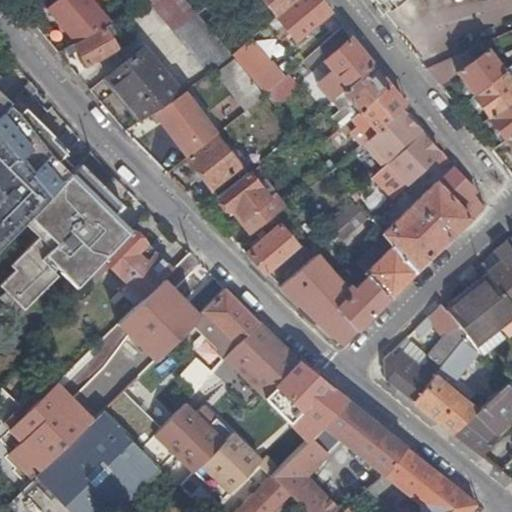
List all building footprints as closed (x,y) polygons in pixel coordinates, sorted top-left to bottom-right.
[(234,57),(232,54),(198,14),(185,0),(149,0),(148,1),(209,74),(234,57)] [(263,0),(278,16),(298,0),(263,0)] [(296,40),(330,13),(319,0),(298,0),(278,16),(273,20),(278,26),(282,23),(296,40)] [(384,0),(391,9),(402,0),(384,0)] [(108,24),(65,48),(69,54),(77,50),(87,68),(117,49),(106,31),(110,28),(108,24)] [(348,87),(373,66),(350,38),(325,60),(348,87)] [(265,94),(283,78),(250,39),(232,54),(234,57),(265,94)] [(456,72),(457,74),(474,96),(506,72),(489,48),(473,59),(456,72)] [(106,78),(141,121),(153,113),(164,105),(180,94),(142,49),(106,78)] [(468,52),(427,70),(439,85),(457,74),(456,72),(473,59),(468,52)] [(232,60),(214,75),(243,110),(261,95),(232,60)] [(358,112),(388,85),(373,66),(348,87),(343,92),(353,103),(349,107),(355,115),(358,112)] [(474,96),(489,118),(511,101),(511,67),(506,72),(474,96)] [(298,86),(287,74),(283,78),(265,94),(275,105),(298,86)] [(0,114),(10,104),(11,102),(0,91),(0,78),(1,78),(0,76),(0,114)] [(399,109),(404,105),(388,85),(358,112),(369,124),(365,128),(370,135),(399,109)] [(339,96),(349,107),(353,103),(343,92),(339,96)] [(169,109),(157,118),(183,151),(213,128),(187,95),(169,109)] [(339,96),(331,103),(339,111),(331,118),(340,128),(350,120),(354,116),(355,115),(349,107),(339,96)] [(506,141),(511,136),(511,101),(489,118),(506,141)] [(0,245),(29,216),(71,174),(49,153),(61,141),(26,108),(20,114),(10,104),(0,114),(0,245)] [(164,105),(153,113),(157,118),(169,109),(164,105)] [(383,166),(418,134),(419,133),(399,109),(370,135),(361,143),(383,166)] [(369,124),(358,112),(355,115),(354,116),(365,128),(369,124)] [(365,128),(354,116),(350,120),(356,127),(348,134),(358,146),(361,143),(370,135),(365,128)] [(215,134),(186,157),(214,191),(242,168),(215,134)] [(404,190),(440,155),(418,134),(383,166),(382,167),(404,190)] [(94,178),(80,164),(71,174),(29,216),(75,258),(78,255),(73,249),(76,246),(96,266),(132,230),(133,229),(110,208),(87,185),(94,178)] [(260,166),(249,174),(258,186),(264,181),(265,183),(270,179),(260,166)] [(474,191),(454,170),(453,169),(437,184),(435,183),(383,233),(385,236),(394,245),(416,272),(457,230),(481,208),(471,195),(474,191)] [(330,171),(310,188),(317,197),(338,180),(330,171)] [(248,172),(218,196),(229,212),(235,207),(254,232),(286,207),(271,189),(270,190),(265,183),(264,181),(258,186),(249,174),(248,172)] [(117,201),(94,178),(87,185),(110,208),(117,201)] [(345,236),(368,215),(356,202),(334,222),(335,223),(332,226),(341,237),(344,234),(345,236)] [(245,253),(267,275),(299,247),(279,224),(245,253)] [(145,297),(173,270),(132,230),(96,266),(93,270),(100,277),(112,265),(129,281),(145,297)] [(389,299),(416,272),(394,245),(385,236),(356,262),(349,269),(358,280),(364,274),(368,277),(389,299)] [(511,249),(507,242),(494,252),(481,265),(486,273),(493,281),(465,303),(461,299),(446,312),(466,338),(473,347),(511,316),(511,249)] [(176,293),(203,266),(190,253),(173,270),(145,297),(136,305),(129,313),(134,318),(141,311),(165,336),(192,309),(176,293)] [(343,346),(372,317),(351,293),(316,254),(279,287),(327,333),(343,346)] [(493,281),(486,273),(458,295),(461,299),(465,303),(493,281)] [(372,317),(389,299),(368,277),(351,293),(372,317)] [(120,289),(136,305),(145,297),(129,281),(120,289)] [(258,322),(226,289),(192,323),(226,357),(236,346),(258,322)] [(446,312),(441,305),(414,331),(420,336),(435,323),(445,336),(427,357),(419,367),(411,361),(410,362),(396,349),(392,354),(390,353),(384,360),(386,380),(413,403),(466,338),(446,312)] [(511,333),(511,316),(473,347),(478,354),(481,357),(511,333)] [(291,356),(258,322),(236,346),(266,376),(255,387),(265,398),(276,387),(300,362),(291,356)] [(478,354),(473,347),(466,338),(413,403),(452,434),(477,410),(452,388),(458,379),(478,354)] [(427,357),(407,339),(396,349),(410,362),(411,361),(419,367),(427,357)] [(176,375),(197,392),(213,372),(192,356),(176,375)] [(345,398),(300,362),(276,387),(305,414),(306,413),(321,426),(322,427),(345,398)] [(27,412),(37,403),(23,388),(30,378),(17,367),(3,387),(4,388),(27,412)] [(486,402),(458,379),(452,388),(477,410),(486,402)] [(452,434),(482,457),(499,437),(495,434),(511,418),(511,391),(505,384),(486,402),(477,410),(452,434)] [(62,447),(27,412),(4,388),(0,394),(0,435),(23,459),(11,471),(24,484),(62,447)] [(155,423),(124,391),(103,410),(142,448),(160,428),(164,424),(159,419),(155,423)] [(182,404),(172,394),(161,406),(171,416),(182,404)] [(406,447),(345,398),(322,427),(321,426),(314,433),(307,440),(293,455),(271,477),(288,493),(306,476),(340,441),(360,457),(382,474),(384,475),(406,447)] [(207,410),(197,400),(184,413),(195,424),(207,410)] [(202,462),(217,447),(178,409),(164,424),(160,428),(194,461),(198,457),(202,462)] [(84,511),(113,511),(159,469),(104,413),(43,471),(84,511)] [(314,433),(302,421),(295,429),(298,431),(307,440),(314,433)] [(194,461),(160,428),(142,448),(161,468),(180,486),(202,462),(198,457),(194,461)] [(293,455),(307,440),(298,431),(284,445),(293,455)] [(271,477),(293,455),(284,445),(279,439),(257,462),(271,477)] [(323,494),(360,457),(340,441),(306,476),(323,494)] [(476,503),(406,447),(384,475),(382,474),(369,487),(378,497),(393,483),(419,504),(419,511),(350,511),(352,510),(348,506),(341,511),(469,511),(475,507),(476,503)] [(113,511),(119,511),(162,472),(159,469),(113,511)] [(69,511),(84,511),(43,471),(36,478),(69,511)] [(313,511),(328,499),(323,494),(306,476),(288,493),(293,499),(306,511),(313,511)] [(271,477),(235,511),(279,511),(293,499),(288,493),(271,477)] [(313,511),(341,511),(328,499),(313,511)]
